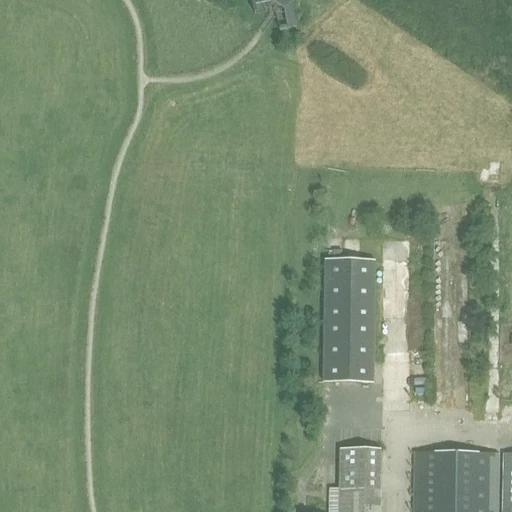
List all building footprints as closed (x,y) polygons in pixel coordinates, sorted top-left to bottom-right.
[(326,261),(324,382),(374,383),(376,261),(326,261)] [(430,398),(430,384),(408,384),(408,397),(430,398)] [(339,511),(379,511),(380,490),(381,450),(341,449),(340,489),(339,511)] [(496,511),(498,455),(415,454),(414,511),(496,511)] [(511,511),(511,455),(505,455),(503,511),(511,511)]
